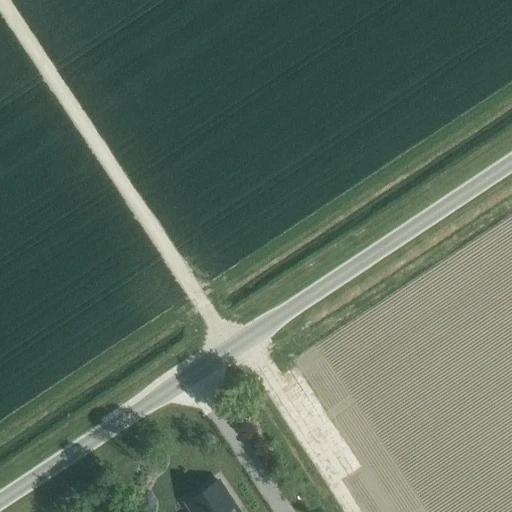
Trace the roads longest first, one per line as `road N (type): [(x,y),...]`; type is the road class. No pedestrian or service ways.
road 1 (unclassified): [(0,500),(511,160)]
road 2 (unknown): [(225,351),(0,6)]
